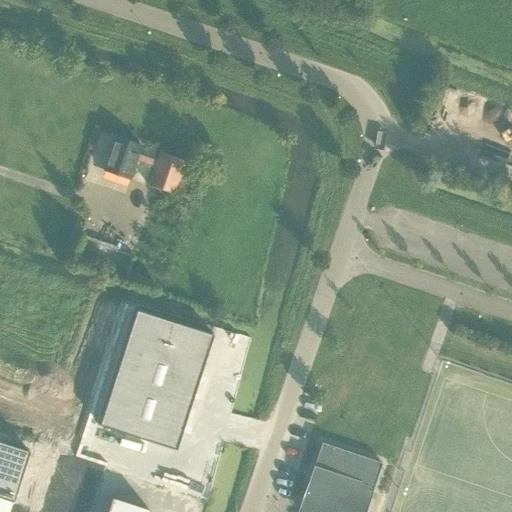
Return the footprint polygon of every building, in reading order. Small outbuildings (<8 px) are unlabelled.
[(200,166),(184,160),(160,152),(157,161),(138,154),(141,145),(115,136),(103,169),(129,178),(136,160),(155,167),(148,185),(189,199),(200,166)] [(117,250),(80,236),(73,256),(111,269),(117,250)] [(211,334),(133,308),(95,425),(174,450),(211,334)] [(67,414),(89,346),(59,336),(36,404),(67,414)] [(0,440),(0,495),(13,499),(28,450),(0,440)] [(381,462),(321,442),(300,506),(310,510),(308,511),(357,511),(365,489),(372,491),(381,462)] [(106,511),(148,511),(150,509),(112,496),(106,511)]
